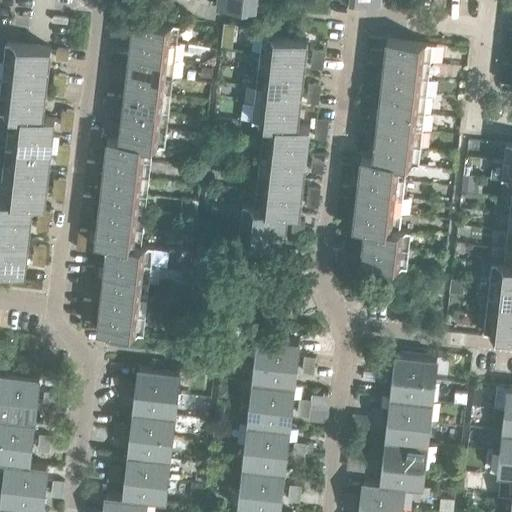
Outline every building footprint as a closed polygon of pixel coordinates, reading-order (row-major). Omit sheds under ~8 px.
[(131,35),(177,40),(179,22),(133,17),(131,35)] [(224,26),(223,43),(234,44),(236,22),(225,20),(224,26)] [(126,25),(114,23),(113,33),(125,35),(126,25)] [(262,31),(260,49),(306,54),(308,37),(262,31)] [(125,35),(113,33),(112,43),(124,44),(125,35)] [(379,45),(380,35),(369,34),(367,44),(379,45)] [(131,35),(129,52),(175,57),(177,40),(131,35)] [(385,53),(431,59),(433,42),(387,36),(385,53)] [(5,40),(3,58),(49,63),(51,45),(5,40)] [(67,58),(69,47),(57,46),(56,56),(67,58)] [(313,46),(312,55),(323,57),(325,47),(313,46)] [(260,49),(258,66),(304,72),(306,54),(260,49)] [(129,52),(127,69),(173,74),(175,57),(129,52)] [(431,59),(385,53),(383,71),(429,76),(431,59)] [(323,57),(312,55),(310,65),(322,66),(323,57)] [(110,57),(109,67),(121,68),(122,59),(110,57)] [(3,58),(1,75),(47,81),(49,63),(3,58)] [(377,60),(366,59),(365,69),(376,70),(377,60)] [(511,61),(503,60),(502,70),(511,71),(511,61)] [(203,65),(202,74),(213,75),(214,66),(203,65)] [(258,66),(256,84),(302,89),(304,72),(258,66)] [(121,68),(109,67),(108,77),(120,78),(121,68)] [(173,74),(127,69),(125,86),(171,91),(173,74)] [(376,70),(365,69),(364,78),(375,80),(376,70)] [(511,80),(511,71),(502,70),(501,80),(511,80)] [(429,76),(383,71),(381,88),(427,93),(429,76)] [(53,81),(65,83),(66,73),(54,72),(53,81)] [(47,81),(1,75),(0,84),(0,92),(45,98),(47,81)] [(319,91),(321,82),(309,80),(308,90),(319,91)] [(65,83),(53,81),(52,91),(64,92),(65,83)] [(302,89),(256,84),(254,100),(300,105),(302,89)] [(125,86),(123,103),(169,109),(171,91),(125,86)] [(427,93),(381,88),(379,105),(425,110),(427,93)] [(318,101),(319,92),(319,91),(308,90),(307,100),(318,101)] [(107,91),(105,101),(117,103),(118,93),(107,91)] [(45,98),(0,92),(0,111),(9,112),(43,116),(43,114),(45,98)] [(361,103),(373,104),(374,94),(362,93),(361,103)] [(300,105),(254,100),(252,119),(263,121),(298,125),(298,122),(300,105)] [(117,103),(105,101),(104,111),(116,113),(117,103)] [(169,109),(123,103),(121,120),(167,125),(169,109)] [(372,114),(373,104),(361,103),(360,113),(372,114)] [(425,110),(379,105),(377,122),(423,127),(425,110)] [(62,107),(61,117),(73,118),(74,108),(62,107)] [(43,116),(9,112),(0,111),(0,128),(7,129),(53,134),(55,115),(43,114),(43,116)] [(317,116),(316,125),(327,127),(329,117),(317,116)] [(73,118),(61,117),(60,127),(72,128),(73,118)] [(167,125),(121,120),(119,136),(141,139),(141,141),(165,144),(167,125)] [(298,125),(263,121),(261,137),(308,142),(310,123),(298,122),(298,125)] [(377,122),(375,139),(421,144),(423,127),(377,122)] [(102,126),(91,124),(89,134),(101,135),(102,126)] [(327,127),(316,125),(315,135),(326,136),(327,127)] [(370,129),(358,128),(357,137),(369,138),(370,129)] [(7,129),(5,146),(51,151),(53,134),(7,129)] [(100,145),(101,135),(89,134),(88,144),(100,145)] [(107,135),(105,153),(139,156),(141,141),(141,139),(119,136),(107,135)] [(308,142),(261,137),(259,153),(306,159),(308,142)] [(367,148),(369,138),(357,137),(356,146),(367,148)] [(421,144),(375,139),(373,156),(406,159),(406,161),(419,162),(421,144)] [(57,151),(69,152),(70,143),(58,141),(57,151)] [(511,141),(505,141),(503,159),(511,159),(511,141)] [(51,151),(5,146),(3,163),(49,168),(51,151)] [(312,159),(324,161),(325,151),(313,150),(312,159)] [(69,152),(57,151),(56,161),(68,162),(69,152)] [(105,153),(103,170),(137,174),(139,156),(105,153)] [(259,153),(257,171),(304,176),(306,159),(259,153)] [(406,159),(373,156),(361,154),(359,172),(404,177),(406,161),(406,159)] [(87,159),(86,168),(97,170),(98,160),(87,159)] [(324,161),(312,159),(311,169),(323,170),(324,161)] [(511,159),(503,159),(501,177),(511,177),(511,159)] [(354,161),(342,160),(341,170),(352,171),(354,161)] [(49,168),(3,163),(1,180),(47,186),(49,168)] [(97,170),(86,168),(84,178),(96,179),(97,170)] [(137,174),(103,170),(101,188),(135,191),(137,174)] [(351,181),(352,171),(341,170),(340,179),(351,181)] [(304,176),(257,171),(255,188),(302,193),(304,176)] [(404,177),(359,172),(357,189),(402,194),(404,177)] [(54,176),(53,185),(65,187),(66,177),(54,176)] [(1,180),(0,191),(0,197),(33,201),(45,203),(47,186),(1,180)] [(463,180),(462,189),(473,190),(473,181),(463,180)] [(309,184),(308,194),(320,195),(321,186),(309,184)] [(65,187),(53,185),(52,195),(64,196),(65,187)] [(135,191),(101,188),(99,205),(133,208),(135,191)] [(255,188),(254,203),(253,206),(288,210),(300,211),(302,193),(255,188)] [(357,189),(355,206),(400,211),(402,194),(357,189)] [(82,203),(93,204),(95,194),(83,193),(82,203)] [(320,195),(308,194),(307,203),(319,205),(320,195)] [(338,194),(337,204),(349,205),(350,195),(338,194)] [(0,197),(0,213),(32,217),(33,201),(0,197)] [(241,202),(240,220),(286,225),(288,210),(253,206),(254,203),(241,202)] [(93,204),(82,203),(81,212),(92,214),(93,204)] [(349,205),(337,204),(336,213),(348,215),(349,205)] [(99,205),(97,222),(131,226),(133,208),(99,205)] [(400,211),(355,206),(353,224),(365,225),(365,223),(398,227),(400,211)] [(38,209),(37,218),(49,219),(50,210),(38,209)] [(0,213),(0,230),(30,234),(32,217),(0,213)] [(292,217),(291,226),(303,228),(304,218),(292,217)] [(49,219),(37,218),(36,228),(48,229),(49,219)] [(286,225),(240,220),(238,239),(284,244),(286,225)] [(131,226),(97,222),(95,239),(107,241),(129,243),(129,241),(131,226)] [(365,223),(365,225),(363,241),(409,246),(411,229),(398,227),(365,223)] [(302,237),(303,228),(291,226),(290,236),(302,237)] [(79,227),(78,237),(90,238),(91,228),(79,227)] [(30,234),(0,230),(0,248),(28,251),(30,234)] [(346,239),(357,241),(358,231),(347,230),(346,239)] [(90,238),(78,237),(77,247),(88,248),(90,238)] [(357,241),(346,239),(344,249),(356,250),(357,241)] [(129,243),(107,241),(105,257),(151,263),(153,244),(129,241),(129,243)] [(409,246),(363,241),(361,260),(407,265),(409,246)] [(34,243),(33,252),(45,253),(46,244),(34,243)] [(28,251),(0,248),(0,266),(26,270),(28,251)] [(45,253),(33,252),(32,262),(44,263),(45,253)] [(151,263),(105,257),(103,274),(149,279),(151,263)] [(511,280),(511,263),(504,263),(504,262),(492,261),(490,278),(511,280)] [(86,272),(97,273),(98,264),(87,262),(86,272)] [(97,273),(86,272),(85,282),(96,283),(97,273)] [(103,274),(101,291),(147,296),(149,279),(103,274)] [(451,276),(450,290),(464,291),(465,277),(451,276)] [(511,280),(490,278),(488,295),(511,298),(511,280)] [(101,291),(99,308),(145,313),(147,296),(101,291)] [(511,298),(488,295),(486,313),(511,315),(511,298)] [(83,297),(82,306),(94,308),(95,298),(83,297)] [(94,308),(82,306),(81,316),(92,317),(94,308)] [(145,313),(99,308),(97,326),(143,332),(145,313)] [(511,315),(486,313),(484,330),(511,333),(511,315)] [(256,357),(296,361),(299,339),(259,334),(256,357)] [(394,373),(435,378),(437,355),(397,350),(394,373)] [(303,362),(315,363),(316,355),(304,354),(303,362)] [(256,357),(254,378),(294,382),(296,361),(256,357)] [(315,363),(303,362),(302,370),(314,372),(313,377),(331,379),(333,365),(315,363)] [(377,362),(376,371),(388,372),(389,364),(377,362)] [(139,363),(137,386),(177,390),(179,368),(139,363)] [(0,391),(37,396),(39,373),(0,368),(0,391)] [(388,372),(376,371),(375,379),(387,380),(388,372)] [(435,378),(394,373),(392,394),(432,399),(435,378)] [(120,375),(119,383),(131,385),(132,377),(120,375)] [(294,382),(254,378),(251,399),(292,404),(294,382)] [(131,385),(119,383),(118,392),(130,393),(131,385)] [(229,396),(230,386),(220,385),(219,395),(229,396)] [(137,386),(134,407),(174,412),(177,390),(137,386)] [(55,398),(56,390),(44,388),(43,397),(55,398)] [(455,389),(454,402),(466,403),(466,389),(455,389)] [(0,391),(0,413),(34,417),(37,396),(0,391)] [(298,404),(329,408),(330,396),(311,394),(311,397),(299,396),(298,404)] [(432,399),(392,394),(389,415),(430,420),(432,399)] [(54,406),(55,398),(43,397),(43,405),(54,406)] [(55,398),(54,406),(66,408),(67,399),(55,398)] [(292,404),(251,399),(249,421),(289,425),(292,404)] [(329,408),(298,404),(297,413),(309,414),(309,418),(328,420),(329,408)] [(372,405),(371,413),(371,414),(383,415),(384,407),(372,405)] [(174,412),(134,407),(132,428),(172,433),(174,412)] [(371,414),(371,413),(354,410),(352,424),(370,426),(370,422),(382,423),(383,415),(371,414)] [(0,413),(0,435),(32,439),(34,417),(0,413)] [(430,420),(389,415),(387,437),(427,442),(430,420)] [(115,418),(114,426),(126,428),(127,419),(115,418)] [(214,418),(213,427),(223,428),(224,418),(214,418)] [(249,421),(246,442),(287,447),(289,425),(249,421)] [(126,428),(114,426),(113,435),(125,436),(126,428)] [(132,428),(129,450),(169,454),(172,433),(132,428)] [(511,429),(504,428),(502,450),(511,450),(511,429)] [(39,431),(38,440),(50,441),(51,432),(39,431)] [(32,439),(0,435),(0,457),(5,458),(29,461),(29,460),(32,439)] [(427,442),(387,437),(384,459),(425,464),(427,442)] [(293,448),(305,449),(306,441),(294,439),(293,448)] [(50,441),(38,440),(38,448),(50,449),(50,441)] [(246,442),(244,464),(284,468),(287,447),(246,442)] [(198,446),(197,457),(205,458),(207,447),(198,446)] [(305,449),(293,448),(292,456),(304,457),(305,449)] [(367,448),(367,455),(366,457),(378,458),(379,450),(367,448)] [(129,450),(127,471),(167,476),(169,454),(129,450)] [(511,450),(502,450),(499,472),(511,472),(511,450)] [(366,457),(367,455),(348,453),(346,467),(365,468),(365,465),(377,466),(378,458),(366,457)] [(29,461),(5,458),(3,481),(44,485),(47,462),(29,460),(29,461)] [(425,464),(384,459),(382,479),(406,482),(406,484),(422,485),(425,464)] [(109,469),(121,471),(122,462),(110,461),(109,469)] [(244,464),(242,485),(282,490),(284,468),(244,464)] [(121,471),(109,469),(108,478),(120,479),(121,471)] [(167,476),(127,471),(124,492),(148,496),(164,498),(167,476)] [(364,477),(362,500),(404,504),(406,484),(406,482),(382,479),(364,477)] [(53,478),(52,486),(63,487),(64,479),(53,478)] [(191,479),(190,496),(202,498),(204,480),(191,479)] [(44,485),(3,481),(1,501),(42,506),(44,485)] [(289,482),(288,490),(300,492),(301,483),(289,482)] [(255,509),(279,511),(282,490),(242,485),(239,507),(255,509)] [(63,487),(52,486),(51,495),(63,496),(63,487)] [(357,491),(345,489),(344,498),(356,499),(357,491)] [(107,490),(104,511),(146,511),(148,496),(124,492),(107,490)] [(299,500),(300,492),(288,490),(287,499),(299,500)] [(355,507),(356,499),(344,498),(343,506),(355,507)] [(402,511),(404,504),(362,500),(360,511),(402,511)] [(41,511),(42,506),(1,501),(0,505),(0,511),(41,511)] [(87,502),(86,510),(98,511),(99,504),(87,502)] [(470,503),(462,502),(461,510),(469,511),(470,503)]
